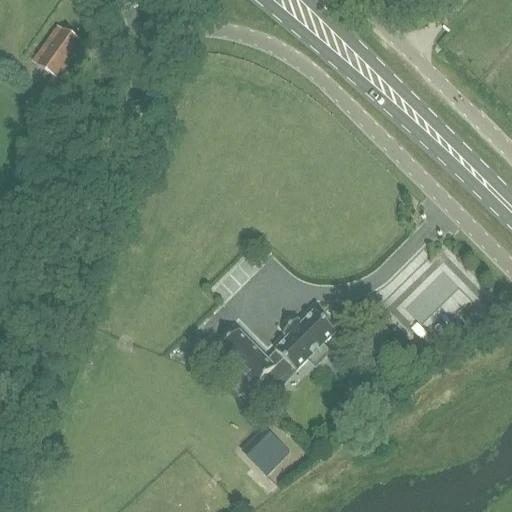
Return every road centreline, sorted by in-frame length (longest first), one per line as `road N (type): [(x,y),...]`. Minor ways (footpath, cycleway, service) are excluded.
road 1 (unclassified): [(0,476),(153,37)]
road 2 (unclassified): [(511,268),(296,63),(237,37),(153,37)]
road 3 (primary): [(263,0),(483,182)]
road 4 (primary): [(483,182),(308,0)]
road 5 (unclassified): [(511,153),(357,0)]
